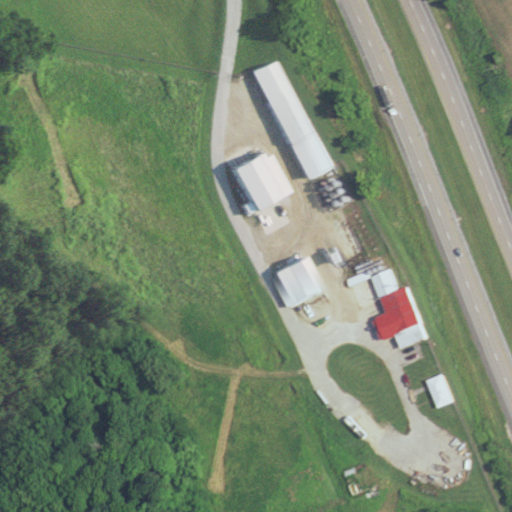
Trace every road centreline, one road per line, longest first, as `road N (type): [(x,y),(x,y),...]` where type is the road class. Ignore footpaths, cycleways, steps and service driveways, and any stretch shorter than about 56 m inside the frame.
road 1 (residential): [(297,341),(361,338),(381,354),(414,420),(413,444),(402,449),(353,420),(297,341),(244,237),(217,161),(231,0)]
road 2 (trunk): [(344,0),(511,389)]
road 3 (trunk): [(511,241),(405,0)]
